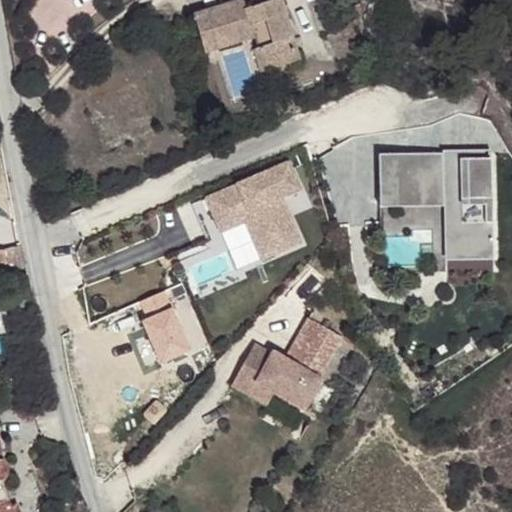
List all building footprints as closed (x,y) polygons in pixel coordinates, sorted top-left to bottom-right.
[(265,52),(272,75),(301,67),(282,1),(248,11),(246,4),(195,19),(204,51),(222,45),(225,54),(257,44),(260,54),(265,52)] [(353,9),(333,17),(342,46),(363,38),(353,9)] [(222,45),(204,51),(207,59),(225,54),(222,45)] [(262,79),(272,75),(265,52),(260,54),(255,55),(262,79)] [(298,82),(277,91),(285,108),(305,99),(298,82)] [(444,150),(443,157),(491,156),(490,146),(444,147),(444,150)] [(444,150),(380,151),(381,197),(444,197),(446,247),(493,246),(491,156),(443,157),(444,150)] [(292,155),(207,185),(217,214),(249,202),(265,248),(299,236),(283,189),(302,181),(292,155)] [(217,214),(207,185),(193,190),(205,226),(219,221),(217,214)] [(493,257),(493,246),(446,247),(444,197),(381,197),(381,204),(427,204),(428,257),(493,257)] [(249,202),(217,214),(219,221),(245,212),(258,250),(265,248),(249,202)] [(10,247),(4,249),(9,269),(9,270),(27,266),(23,245),(10,247)] [(0,270),(9,269),(4,249),(0,249),(0,270)] [(159,365),(192,355),(171,289),(139,300),(159,365)] [(253,342),(230,381),(249,392),(256,380),(273,390),(303,407),(321,377),(318,375),(341,333),(306,313),(283,355),(273,349),(270,352),(253,342)] [(334,384),(321,377),(303,407),(316,414),(334,384)] [(256,380),(249,392),(266,402),(273,390),(256,380)] [(0,510),(12,506),(4,482),(6,479),(8,472),(6,464),(0,459),(0,450),(0,510)]
